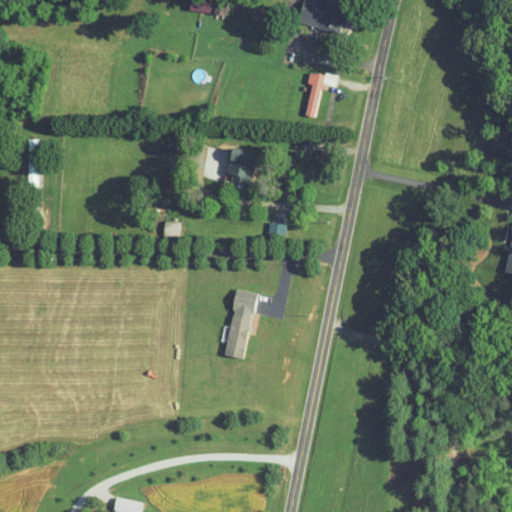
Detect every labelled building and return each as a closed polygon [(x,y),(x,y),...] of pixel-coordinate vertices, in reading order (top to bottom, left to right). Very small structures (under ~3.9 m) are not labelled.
[(288,0),(284,17),(327,26),(330,11),(319,9),(320,0),(323,0),(325,0),(288,0)] [(298,77),(292,108),(302,110),(308,79),(322,82),(325,70),(297,64),(294,77),(298,77)] [(26,133),(17,132),(15,179),(25,180),(26,133)] [(243,146),(220,140),(214,166),(219,167),(217,177),(235,181),(243,146)] [(151,228),(167,229),(168,215),(151,214),(151,228)] [(272,230),(274,217),(256,215),(255,228),(272,230)] [(491,264),(511,268),(511,219),(501,217),(491,264)] [(230,352),(244,286),(225,282),(211,348),(230,352)] [(125,511),(129,496),(104,491),(99,511),(125,511)]
